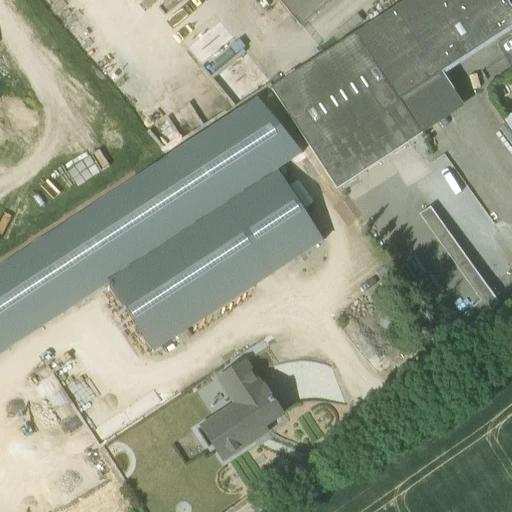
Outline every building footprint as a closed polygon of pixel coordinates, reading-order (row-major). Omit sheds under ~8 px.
[(511,0),(407,0),(271,88),(337,190),(425,134),(413,116),(454,89),(443,72),(494,39),(511,27),(511,0)] [(280,0),(302,27),(334,0),(280,0)] [(257,98),(0,264),(0,352),(109,282),(152,351),(323,241),(279,172),(304,156),(257,98)] [(384,285),(390,280),(382,269),(376,274),(384,285)] [(266,402),(258,390),(260,389),(242,363),(224,374),(241,400),(200,428),(222,461),(252,441),(248,436),(280,415),(269,399),(266,402)]
